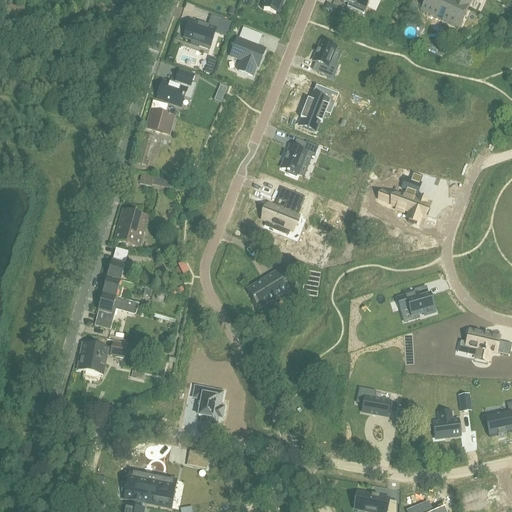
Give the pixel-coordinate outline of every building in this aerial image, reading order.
[(264,0),(264,1),(281,8),(284,0),(264,0)] [(340,0),(349,4),(347,6),(363,14),(364,11),(365,11),(370,0),(340,0)] [(425,0),(420,11),(458,29),(471,0),(425,0)] [(419,4),(412,1),(409,7),(417,10),(419,4)] [(337,8),(328,3),(325,9),(335,13),(337,8)] [(230,24),(222,21),(218,32),(227,35),(230,24)] [(216,31),(207,28),(189,22),(184,39),(192,42),(190,45),(198,48),(200,44),(209,48),(210,48),(214,35),(216,31)] [(254,47),(259,34),(243,28),(238,40),(231,57),(241,61),(238,71),(252,77),(256,67),(258,68),(265,50),(258,48),(254,47)] [(321,42),(313,62),(316,63),(321,65),(318,73),(327,77),(329,73),(335,75),(339,66),(337,65),(330,63),(335,49),(336,48),(321,42)] [(206,73),(211,74),(216,61),(210,59),(206,73)] [(181,108),(185,98),(187,90),(186,90),(187,87),(191,88),(192,84),(194,77),(180,72),(176,83),(177,83),(177,84),(176,87),(164,83),(158,100),(181,108)] [(218,92),(225,95),(227,89),(220,86),(218,92)] [(301,120),(298,126),(302,128),(312,131),(315,132),(318,124),(318,125),(319,122),(322,123),(322,122),(325,114),(325,113),(328,107),(326,106),(327,103),(334,106),(339,95),(327,90),(324,99),(314,96),(311,102),(310,102),(310,101),(306,110),(303,119),(301,118),(300,119),(301,119),(301,120)] [(426,155),(425,157),(427,158),(428,156),(430,151),(439,155),(449,159),(453,148),(448,146),(449,144),(450,139),(449,139),(450,135),(452,136),(454,131),(452,130),(453,127),(460,109),(448,104),(437,100),(436,103),(435,102),(435,103),(436,104),(433,111),(436,112),(426,138),(432,141),(428,150),(426,155)] [(171,137),(175,121),(176,117),(166,114),(168,106),(153,102),(145,130),(171,137)] [(142,135),(139,145),(151,148),(152,144),(154,144),(156,139),(142,135)] [(284,161),(281,169),(287,172),(286,174),(296,178),(297,176),(305,155),(312,158),(314,159),(319,147),(306,142),(306,144),(302,152),(293,148),(290,147),(287,154),(286,155),(287,155),(286,157),(286,156),(285,157),(286,157),(285,158),(286,159),(285,161),(284,160),(284,161)] [(152,185),(154,178),(141,175),(139,185),(151,187),(152,185)] [(392,198),(391,202),(392,205),(393,205),(392,207),(397,209),(396,210),(404,213),(404,211),(409,213),(407,219),(408,219),(407,222),(416,225),(417,223),(419,223),(421,218),(423,218),(424,216),(426,209),(427,207),(424,205),(425,201),(418,199),(417,201),(414,200),(416,195),(417,195),(421,184),(420,184),(411,180),(406,178),(402,189),(406,191),(403,198),(396,195),(396,197),(395,197),(392,198)] [(129,181),(126,190),(131,191),(134,183),(129,181)] [(266,222),(264,228),(265,226),(275,229),(276,226),(290,232),(290,231),(303,198),(305,199),(305,198),(291,192),(283,211),(274,208),(270,206),(264,221),(266,222)] [(336,211),(339,203),(330,200),(327,207),(336,211)] [(148,218),(123,211),(114,242),(139,249),(148,218)] [(108,278),(120,282),(124,266),(125,266),(128,253),(116,249),(112,263),(112,262),(108,278)] [(281,265),(285,256),(278,254),(275,263),(281,265)] [(258,310),(271,302),(290,291),(278,271),(261,281),(246,291),(258,310)] [(134,285),(120,282),(108,278),(103,295),(119,299),(122,288),(132,291),(134,285)] [(415,293),(397,299),(401,311),(409,309),(411,317),(419,315),(424,314),(425,316),(435,313),(433,307),(430,296),(429,296),(419,299),(416,293),(415,293)] [(157,294),(155,297),(156,300),(158,302),(162,302),(164,299),(164,296),(161,294),(157,294)] [(97,319),(112,324),(116,311),(118,312),(122,300),(119,299),(103,295),(99,312),(97,319)] [(110,331),(112,324),(97,319),(95,327),(110,331)] [(468,343),(467,347),(478,350),(476,358),(476,360),(477,360),(477,359),(486,362),(487,362),(489,352),(495,354),(498,342),(499,338),(471,332),(468,343)] [(124,359),(127,344),(112,341),(109,357),(124,359)] [(78,371),(103,376),(108,349),(83,345),(78,371)] [(195,388),(193,398),(202,400),(198,416),(202,417),(201,422),(216,425),(218,418),(222,418),(224,408),(220,407),(221,398),(208,396),(209,393),(210,393),(211,391),(195,388)] [(458,396),(461,413),(471,411),(468,395),(458,396)] [(363,405),(362,413),(387,418),(390,402),(374,399),(365,397),(363,405)] [(508,412),(484,418),(485,418),(490,437),(489,437),(489,438),(498,436),(499,436),(505,434),(505,435),(506,435),(506,434),(511,432),(511,403),(507,405),(508,412)] [(440,422),(433,423),(434,428),(433,428),(434,429),(434,431),(434,432),(435,440),(458,437),(460,437),(459,430),(458,420),(451,421),(450,413),(439,415),(440,422)] [(209,456),(202,454),(199,468),(206,470),(209,456)] [(129,472),(123,500),(172,510),(177,481),(129,472)] [(506,489),(497,491),(500,502),(501,506),(511,503),(511,487),(511,488),(511,486),(510,487),(511,487),(506,488),(506,489)] [(357,493),(354,510),(365,511),(396,511),(397,506),(388,504),(389,501),(389,499),(379,498),(379,497),(378,496),(378,497),(372,496),(372,495),(371,496),(357,493)] [(429,511),(425,503),(407,511),(406,511),(444,511),(444,509),(437,511),(429,511)]
